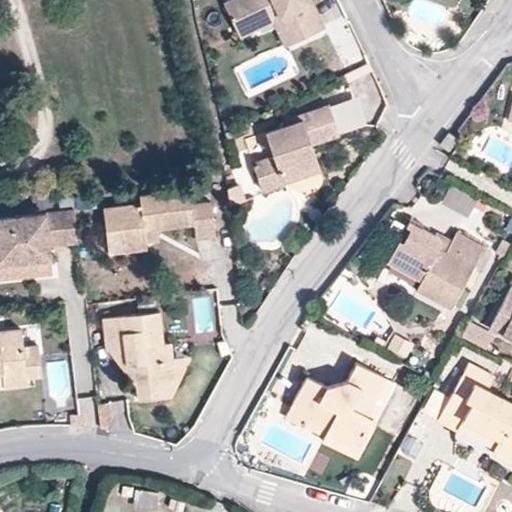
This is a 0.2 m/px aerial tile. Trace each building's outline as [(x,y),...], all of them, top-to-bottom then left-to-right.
[(325,25),(313,0),(224,0),(238,28),(277,10),(292,41),(325,25)] [(402,16),(397,8),(390,12),(394,20),(402,16)] [(241,35),(273,20),(284,44),(292,41),(277,10),(238,28),(241,35)] [(329,103),(339,130),(367,120),(357,93),(329,103)] [(317,158),(312,141),(339,131),(339,130),(329,103),(329,102),(302,111),(304,116),(284,123),(266,129),(274,153),(253,160),(262,187),(283,180),(280,171),(317,158)] [(284,123),(304,116),(302,111),(282,118),(284,123)] [(234,125),(231,118),(223,122),(226,129),(234,125)] [(228,137),(249,127),(245,120),(234,125),(226,129),(225,130),(228,137)] [(244,138),(250,153),(267,145),(260,131),(244,138)] [(457,139),(449,133),(441,144),(449,150),(457,139)] [(283,180),(321,167),(317,158),(280,171),(283,180)] [(245,197),(239,182),(228,186),(231,202),(245,197)] [(472,204),(477,196),(450,182),(439,201),(465,216),(472,204)] [(215,233),(211,198),(191,200),(189,185),(139,191),(140,199),(103,203),(105,226),(123,223),(125,240),(146,237),(144,226),(157,224),(193,220),(195,235),(215,233)] [(481,209),(486,201),(477,196),(472,204),(481,209)] [(78,237),(75,206),(0,214),(0,258),(49,252),(48,240),(78,237)] [(511,232),(511,214),(503,227),(511,232)] [(480,270),(490,253),(483,246),(455,230),(451,238),(444,250),(437,247),(439,245),(439,242),(438,239),(437,237),(436,236),(435,235),(433,233),(420,226),(421,224),(409,217),(405,224),(409,227),(401,241),(397,239),(386,261),(419,280),(414,289),(449,309),(472,265),(480,270)] [(147,244),(146,237),(125,240),(123,223),(105,226),(108,248),(147,244)] [(158,236),(157,224),(144,226),(146,237),(158,236)] [(401,241),(409,227),(405,224),(397,239),(401,241)] [(444,250),(451,238),(435,230),(433,233),(435,235),(436,236),(437,237),(438,239),(439,242),(439,245),(437,247),(444,250)] [(0,258),(0,275),(51,270),(49,252),(0,258)] [(511,282),(488,326),(511,339),(511,282)] [(154,306),(152,292),(137,294),(139,308),(154,306)] [(163,339),(159,308),(102,314),(106,347),(109,347),(125,345),(126,361),(134,360),(136,380),(138,395),(160,393),(158,377),(175,375),(172,354),(165,354),(163,339)] [(486,347),(494,333),(470,320),(462,335),(486,347)] [(222,331),(221,321),(216,322),(218,338),(225,338),(222,331)] [(41,371),(37,341),(23,342),(21,326),(0,328),(0,367),(2,367),(3,380),(4,383),(28,380),(26,372),(41,371)] [(172,354),(171,338),(163,339),(165,354),(172,354)] [(126,361),(125,345),(109,347),(136,380),(134,360),(126,361)] [(172,391),(191,351),(172,354),(175,375),(158,377),(160,393),(172,391)] [(365,414),(385,377),(354,361),(345,378),(324,384),(304,374),(288,406),(326,427),(323,434),(356,453),(374,419),(365,414)] [(493,375),(466,361),(460,374),(486,388),(493,375)] [(414,382),(419,374),(410,370),(406,377),(414,382)] [(511,401),(486,388),(460,374),(436,418),(455,428),(456,426),(461,417),(498,436),(493,446),(497,454),(511,461),(511,401)] [(374,419),(394,381),(385,377),(365,414),(374,419)] [(112,414),(110,399),(98,400),(100,424),(107,424),(112,414)] [(326,427),(288,406),(284,415),(304,426),(305,424),(323,434),(326,427)] [(80,421),(79,410),(70,411),(71,421),(80,421)] [(498,436),(461,417),(456,426),(493,446),(498,436)] [(356,453),(323,434),(320,439),(353,457),(356,453)] [(133,503),(158,505),(159,489),(135,487),(133,503)]
